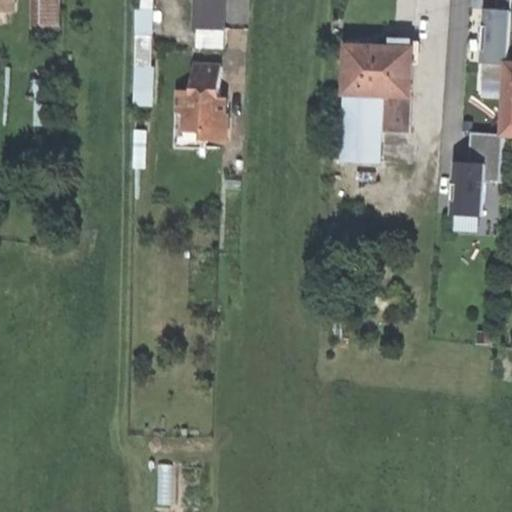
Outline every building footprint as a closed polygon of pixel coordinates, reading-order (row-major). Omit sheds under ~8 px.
[(0,0),(0,10),(9,10),(9,0),(0,0)] [(37,0),(38,35),(60,35),(60,0),(37,0)] [(201,0),(200,27),(224,28),(225,0),(201,0)] [(511,0),(497,0),(497,10),(511,11),(511,0)] [(137,104),(152,104),(153,50),(153,10),(138,10),(137,104)] [(484,63),(509,65),(511,17),(511,11),(497,10),(485,10),(482,63),(484,63)] [(224,28),(200,27),(199,48),(226,49),(227,28),(224,28)] [(349,46),(347,94),(386,96),(385,131),(412,132),(415,49),(385,48),(354,47),(349,46)] [(508,83),(509,65),(484,63),(483,81),(508,83)] [(206,141),(207,141),(228,142),(230,116),(227,116),(228,106),(228,98),(221,98),(223,67),(195,66),(194,92),(178,91),(177,113),(187,114),(186,127),(192,133),(206,133),(206,141)] [(386,96),(347,94),(345,94),(342,161),(383,162),(385,131),(386,96)] [(206,149),(207,141),(206,141),(206,133),(192,133),(186,127),(187,114),(177,113),(175,148),(206,149)] [(486,182),(502,183),(505,135),(473,133),(471,164),(456,163),(454,192),(453,214),(456,214),(484,216),(486,182)] [(477,332),(476,345),(492,346),(493,333),(477,332)]
